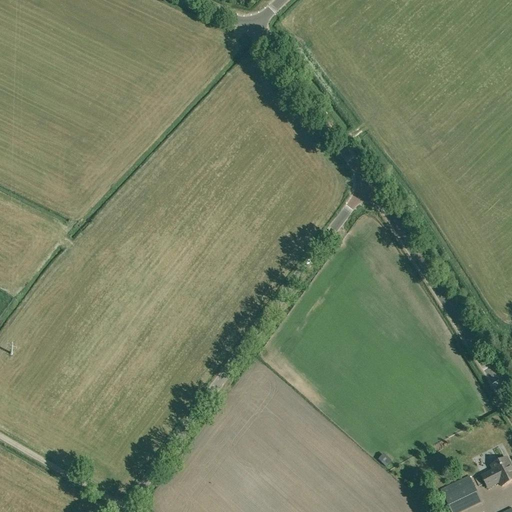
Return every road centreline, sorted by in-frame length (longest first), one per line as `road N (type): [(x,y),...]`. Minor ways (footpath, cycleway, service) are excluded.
road 1 (unclassified): [(123,511),(356,189)]
road 2 (unclassified): [(511,412),(382,206),(356,189)]
road 3 (unclassified): [(356,189),(349,160),(251,28)]
road 4 (track): [(125,509),(0,435)]
